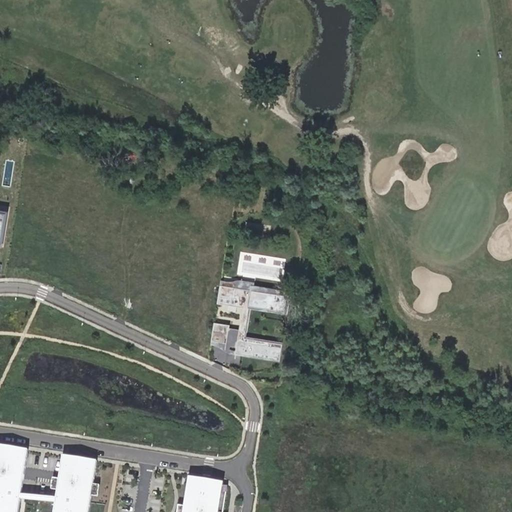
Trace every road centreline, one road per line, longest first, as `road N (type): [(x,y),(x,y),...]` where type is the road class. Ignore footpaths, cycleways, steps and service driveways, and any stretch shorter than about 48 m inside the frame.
road 1 (residential): [(235,468),(249,455),(254,412),(240,384),(42,292),(0,287)]
road 2 (residential): [(235,468),(0,431)]
